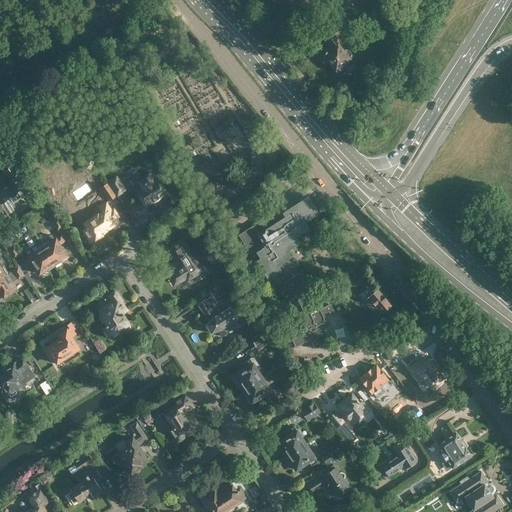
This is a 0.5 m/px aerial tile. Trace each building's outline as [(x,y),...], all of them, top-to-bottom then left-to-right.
[(354,0),(349,4),(353,9),(357,5),(354,0)] [(362,22),(352,9),(344,16),(354,28),(362,22)] [(351,58),(352,55),(348,50),(344,49),(343,50),(337,43),(339,41),(332,33),(334,31),(329,25),(319,34),(328,45),(323,49),(325,51),(323,53),(324,54),(319,57),(325,64),(328,61),(338,73),(339,72),(341,73),(345,69),(345,68),(347,66),(345,63),(351,58)] [(150,70),(140,77),(148,89),(158,83),(150,70)] [(87,158),(82,164),(83,166),(84,168),(86,170),(88,170),(90,170),(91,169),(92,168),(95,162),(87,158)] [(22,198),(18,192),(22,189),(8,168),(0,173),(0,192),(5,200),(9,198),(13,204),(22,198)] [(144,171),(128,182),(133,190),(130,191),(137,202),(141,199),(145,206),(166,192),(156,177),(153,180),(149,173),(147,175),(144,171)] [(117,177),(109,182),(118,196),(126,191),(117,177)] [(109,202),(117,196),(108,183),(100,188),(109,202)] [(297,237),(310,228),(306,222),(319,213),(308,196),(283,212),(255,230),(252,226),(238,235),(253,258),(255,257),(257,260),(256,260),(268,280),(282,272),(278,265),(291,257),(287,251),(301,243),(297,237)] [(1,205),(4,210),(4,209),(8,215),(10,214),(14,211),(8,200),(1,205)] [(105,231),(118,222),(115,218),(117,216),(113,210),(111,211),(105,202),(99,206),(101,210),(100,210),(102,213),(98,216),(97,215),(87,221),(90,225),(82,230),(85,234),(85,233),(91,242),(106,232),(105,231)] [(11,215),(10,214),(8,215),(13,223),(18,220),(14,214),(11,215)] [(58,231),(64,226),(59,216),(51,221),(58,231)] [(59,244),(65,241),(61,235),(41,247),(54,266),(59,263),(60,259),(66,255),(59,244)] [(167,249),(180,269),(172,274),(177,281),(184,277),(186,279),(191,276),(194,281),(202,276),(196,266),(202,263),(193,249),(188,252),(181,241),(167,249)] [(38,243),(20,254),(23,258),(22,259),(26,266),(29,264),(32,270),(35,268),(38,273),(44,270),(47,271),(54,266),(41,247),(38,243)] [(20,256),(21,255),(15,245),(8,250),(14,259),(20,256)] [(6,274),(0,277),(0,297),(5,294),(6,297),(12,293),(11,291),(16,287),(12,280),(17,277),(18,279),(24,275),(18,266),(6,274)] [(302,272),(279,285),(284,294),(293,288),(296,295),(305,291),(301,284),(307,280),(302,272)] [(242,278),(239,279),(234,281),(239,292),(247,289),(243,279),(242,278)] [(377,317),(391,305),(378,290),(364,301),(377,317)] [(107,325),(106,326),(104,328),(109,336),(122,328),(123,330),(125,330),(127,330),(129,328),(129,326),(128,324),(123,316),(123,315),(123,314),(127,311),(121,301),(122,300),(115,291),(108,295),(113,302),(98,311),(107,325)] [(205,299),(198,304),(209,321),(206,325),(211,333),(218,330),(222,336),(238,326),(235,321),(238,319),(231,307),(219,314),(213,305),(217,302),(212,295),(205,300),(205,299)] [(330,343),(324,329),(329,327),(319,303),(306,309),(308,315),(287,324),(290,331),(289,332),(296,348),(311,341),(314,350),(330,343)] [(331,317),(336,315),(331,305),(327,307),(331,317)] [(355,305),(348,309),(359,326),(365,321),(355,305)] [(375,318),(365,326),(372,335),(382,327),(375,318)] [(65,363),(79,354),(77,350),(79,349),(71,337),(77,333),(70,323),(64,327),(66,330),(50,340),(52,344),(46,348),(56,363),(63,359),(65,363)] [(258,351),(270,343),(265,335),(253,343),(243,349),(247,355),(257,349),(258,351)] [(397,348),(388,354),(392,361),(402,355),(397,348)] [(241,390),(261,377),(257,371),(261,368),(254,357),(244,363),(247,367),(234,376),(238,382),(236,383),(241,390)] [(22,388),(26,386),(27,383),(25,381),(34,375),(23,358),(0,372),(2,375),(0,376),(0,388),(1,391),(4,389),(7,394),(8,393),(11,397),(17,392),(16,390),(20,388),(22,388)] [(431,358),(407,374),(412,382),(417,378),(429,396),(448,383),(431,358)] [(377,365),(360,379),(366,386),(375,396),(377,398),(386,391),(381,385),(388,380),(377,365)] [(273,395),(261,377),(241,390),(245,397),(248,396),(252,402),(264,394),(267,398),(273,395)] [(289,395),(301,387),(295,377),(283,385),(289,395)] [(449,393),(438,400),(441,405),(452,398),(449,393)] [(343,401),(338,405),(348,417),(347,418),(347,419),(348,418),(350,421),(353,424),(370,410),(362,401),(359,403),(358,402),(358,401),(357,399),(356,400),(351,394),(345,399),(347,403),(345,404),(343,401)] [(184,412),(192,407),(186,396),(174,403),(177,406),(172,409),(171,408),(169,408),(163,411),(164,413),(159,416),(164,424),(168,421),(173,428),(169,431),(175,441),(186,433),(187,435),(194,430),(183,414),(184,413),(184,412)] [(161,409),(167,405),(168,404),(165,399),(158,404),(161,409)] [(302,411),(306,417),(308,420),(320,412),(314,403),(302,411)] [(336,412),(329,418),(342,435),(349,429),(336,412)] [(421,412),(416,415),(420,421),(425,417),(421,412)] [(114,455),(113,455),(112,457),(112,459),(112,461),(113,463),(116,464),(118,464),(120,464),(127,475),(142,466),(140,464),(147,460),(137,444),(147,438),(137,422),(131,426),(135,433),(133,435),(134,436),(124,442),(127,446),(114,455)] [(291,434),(278,443),(282,449),(280,450),(285,458),(305,444),(301,437),(303,436),(299,428),(296,430),(294,426),(288,430),(291,434)] [(456,433),(438,445),(443,453),(439,455),(444,463),(448,461),(453,468),(471,456),(465,448),(461,442),(462,442),(456,433)] [(317,462),(305,444),(285,458),(289,465),(292,463),(296,470),(309,462),(311,466),(317,462)] [(396,456),(404,467),(405,469),(417,461),(407,446),(395,454),(396,456)] [(326,464),(336,457),(332,451),(322,457),(326,464)] [(369,474),(376,470),(366,453),(359,457),(369,474)] [(101,477),(94,466),(96,465),(88,454),(74,463),(79,471),(82,469),(87,478),(65,491),(74,504),(85,497),(87,498),(89,497),(91,499),(102,492),(95,481),(101,477)] [(404,467),(396,456),(382,466),(389,477),(404,467)] [(339,473),(335,466),(318,477),(319,478),(305,487),(309,493),(322,484),(326,490),(331,487),(336,495),(348,487),(343,479),(344,478),(345,477),(345,476),(345,475),(344,474),(344,473),(343,473),(342,473),(341,472),(340,473),(339,473)] [(450,492),(457,502),(465,496),(473,510),(469,511),(492,511),(503,505),(496,495),(493,497),(484,484),(488,481),(481,471),(469,479),(468,477),(460,482),(462,484),(450,492)] [(40,487),(39,485),(40,484),(38,480),(31,485),(33,488),(34,490),(29,494),(33,499),(37,505),(27,511),(47,511),(49,511),(46,504),(50,502),(53,499),(44,484),(43,484),(40,487)] [(222,484),(214,489),(227,510),(245,498),(240,490),(238,491),(237,490),(236,491),(230,482),(224,487),(222,484)] [(355,491),(360,499),(371,492),(366,484),(355,491)] [(223,511),(227,510),(214,489),(200,498),(206,507),(202,510),(203,511),(223,511)] [(375,511),(379,511),(385,508),(378,497),(369,503),(375,511)]
